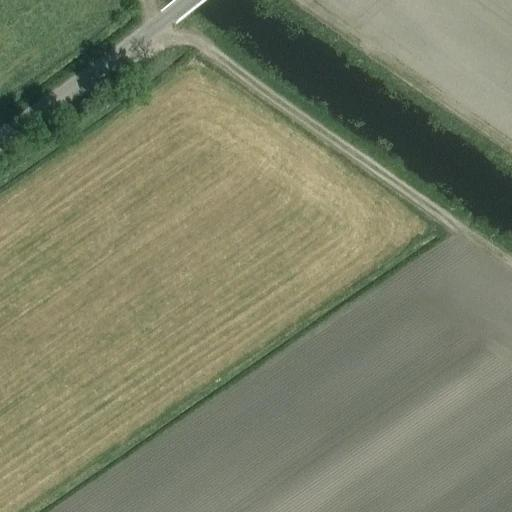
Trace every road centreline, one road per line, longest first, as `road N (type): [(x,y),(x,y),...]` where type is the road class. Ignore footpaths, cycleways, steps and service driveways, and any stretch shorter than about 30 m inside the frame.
road 1 (track): [(146,0),(273,102),(511,263)]
road 2 (unclassified): [(0,134),(190,0)]
